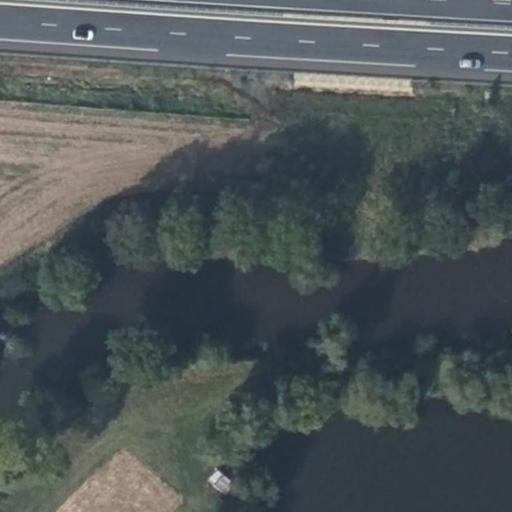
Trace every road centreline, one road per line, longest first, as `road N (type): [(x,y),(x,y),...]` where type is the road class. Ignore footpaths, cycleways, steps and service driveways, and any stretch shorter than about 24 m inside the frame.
road 1 (trunk): [(0,23),(511,54)]
road 2 (track): [(511,355),(341,363)]
